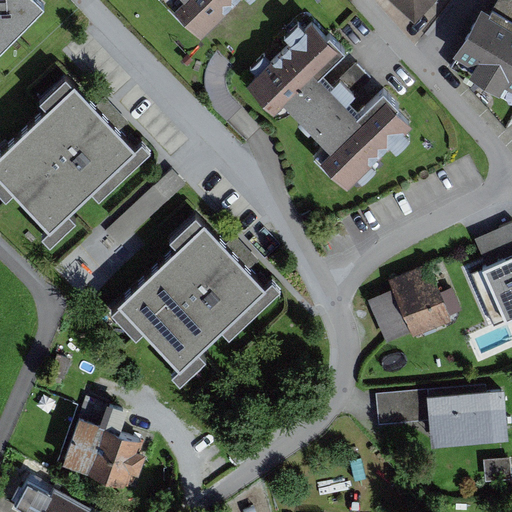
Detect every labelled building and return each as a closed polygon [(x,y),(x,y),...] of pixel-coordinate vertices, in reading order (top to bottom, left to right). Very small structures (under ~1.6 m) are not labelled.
[(0,0),(0,43),(46,0),(45,0),(0,0)] [(183,0),(178,5),(205,33),(239,0),(183,0)] [(397,0),(419,20),(438,0),(397,0)] [(505,91),(509,83),(511,84),(511,0),(500,0),(495,10),(486,5),(459,53),(479,65),(474,74),(505,91)] [(317,129),(335,147),(325,156),(352,184),(361,176),(367,182),(382,168),(375,161),(393,143),(400,150),(416,134),(410,128),(417,121),(403,106),(406,103),(390,86),(366,108),(354,96),(376,75),(368,67),(360,59),(338,80),(328,69),(351,47),(334,30),(331,33),(316,17),(308,24),(304,19),(289,34),(294,39),(274,58),(269,52),(253,67),(259,73),(250,81),(278,109),(289,98),(307,117),(302,122),(313,133),(317,129)] [(0,165),(55,225),(146,146),(112,111),(82,79),(0,153),(0,165)] [(241,251),(208,220),(122,297),(184,364),(272,281),(241,251)] [(511,253),(493,262),(511,310),(511,253)] [(398,287),(373,296),(382,318),(391,340),(417,329),(418,333),(455,319),(431,265),(394,277),(398,287)] [(511,408),(510,380),(380,391),(382,423),(435,418),(437,443),(511,436),(511,408)] [(83,413),(66,460),(133,484),(138,470),(143,471),(150,450),(146,448),(150,437),(124,428),(132,408),(111,400),(103,421),(83,413)] [(511,455),(488,457),(489,478),(511,477),(511,455)] [(100,511),(56,488),(42,511),(100,511)]
